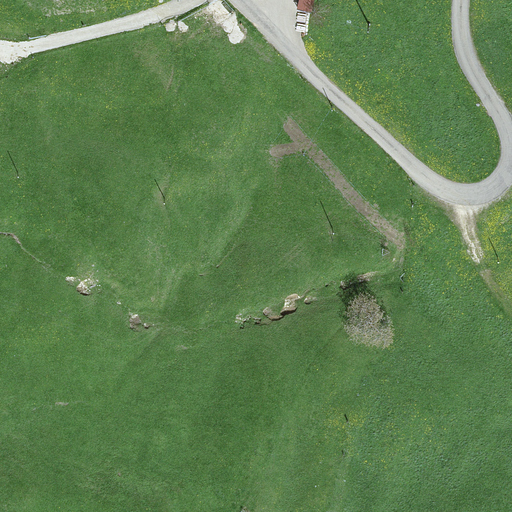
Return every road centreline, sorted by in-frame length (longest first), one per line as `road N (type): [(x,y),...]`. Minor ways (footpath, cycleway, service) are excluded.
road 1 (unclassified): [(460,0),(466,56),(509,139),(502,179),(481,193),(457,192),(420,173),(272,39)]
road 2 (track): [(184,0),(5,52)]
road 3 (track): [(468,194),(465,226),(483,280),(511,321)]
